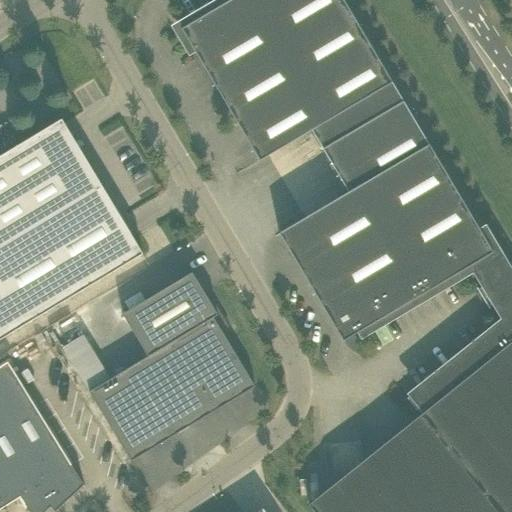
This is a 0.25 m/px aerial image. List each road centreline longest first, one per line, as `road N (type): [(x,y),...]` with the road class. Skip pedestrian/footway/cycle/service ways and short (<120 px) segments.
road 1 (unclassified): [(169,511),(277,435),(299,395),(292,355),(80,0)]
road 2 (secondary): [(436,0),(511,120)]
